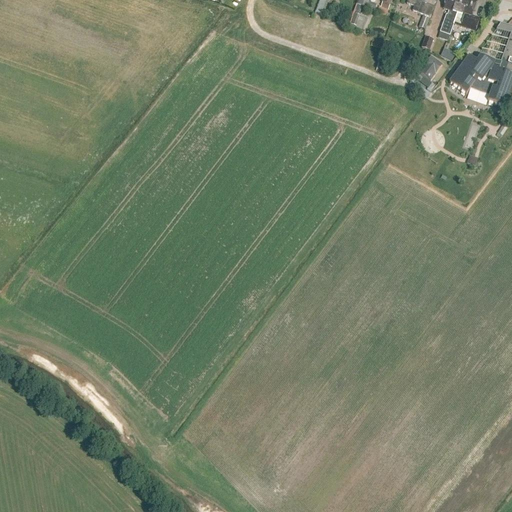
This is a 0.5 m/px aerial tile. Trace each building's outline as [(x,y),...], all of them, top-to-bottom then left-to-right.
[(317,0),(314,12),(320,14),(324,0),(317,0)] [(369,0),(359,0),(357,6),(367,9),(369,0)] [(388,11),(391,0),(383,0),(381,8),(388,11)] [(426,5),(427,0),(408,0),(407,5),(415,8),(417,2),(421,3),(417,14),(430,18),(434,8),(426,5)] [(449,37),(462,0),(447,0),(444,10),(449,12),(447,16),(446,16),(440,33),(449,37)] [(467,0),(462,0),(449,37),(450,37),(455,23),(468,27),(467,30),(475,33),(479,20),(472,17),(477,3),(467,0)] [(354,15),(350,25),(356,27),(360,17),(354,15)] [(425,31),(429,20),(423,17),(419,28),(425,31)] [(511,24),(508,28),(500,26),(496,31),(496,32),(504,34),(502,41),(508,44),(500,66),(480,59),(477,64),(469,58),(449,84),(466,97),(472,89),(490,95),(487,104),(507,111),(511,95),(511,24)] [(429,52),(433,41),(425,38),(421,49),(429,52)] [(444,50),(441,57),(451,62),(455,55),(444,50)] [(430,82),(442,67),(431,58),(423,69),(421,67),(417,73),(430,82)]
